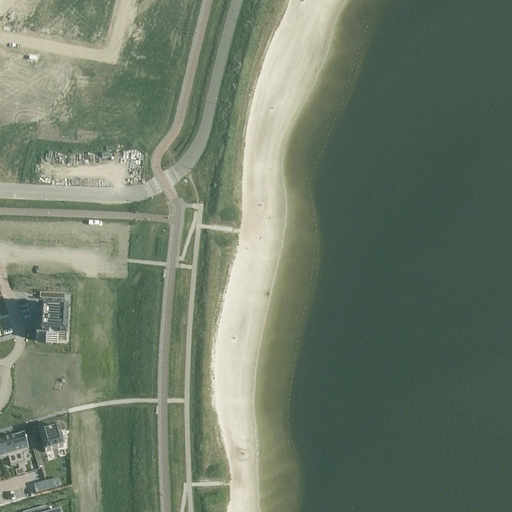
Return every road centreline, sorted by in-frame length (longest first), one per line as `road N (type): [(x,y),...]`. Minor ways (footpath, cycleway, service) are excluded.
road 1 (unclassified): [(164,181),(197,146),(236,0)]
road 2 (residential): [(0,189),(126,193),(164,181)]
